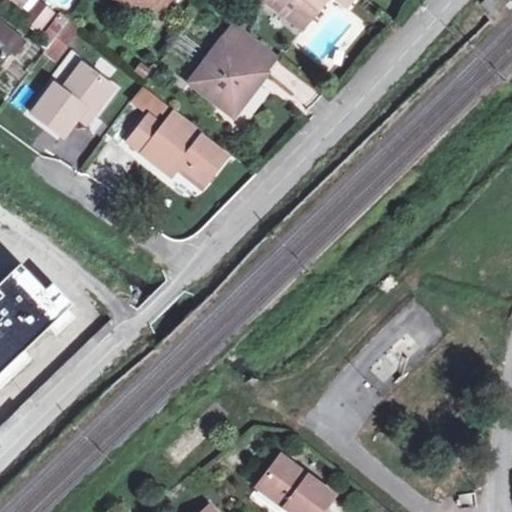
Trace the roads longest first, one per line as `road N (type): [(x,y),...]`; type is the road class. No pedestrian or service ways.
road 1 (residential): [(456,0),(0,456)]
road 2 (unclassified): [(511,387),(505,511)]
